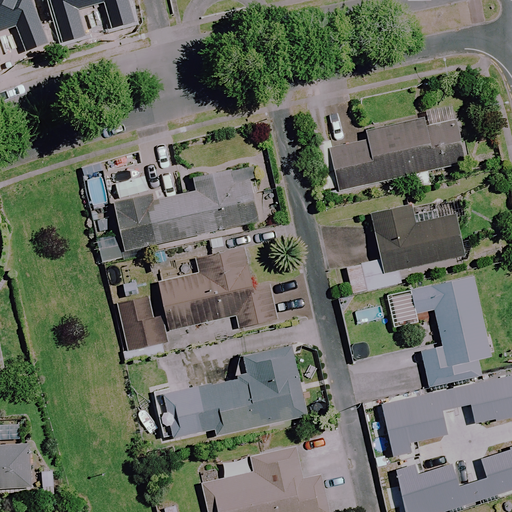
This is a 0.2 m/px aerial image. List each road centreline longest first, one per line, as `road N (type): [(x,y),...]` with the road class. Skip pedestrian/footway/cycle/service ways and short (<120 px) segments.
road 1 (residential): [(511,31),(187,104)]
road 2 (residential): [(174,52),(397,0)]
road 3 (residential): [(187,104),(0,165)]
road 4 (residential): [(0,104),(174,52)]
